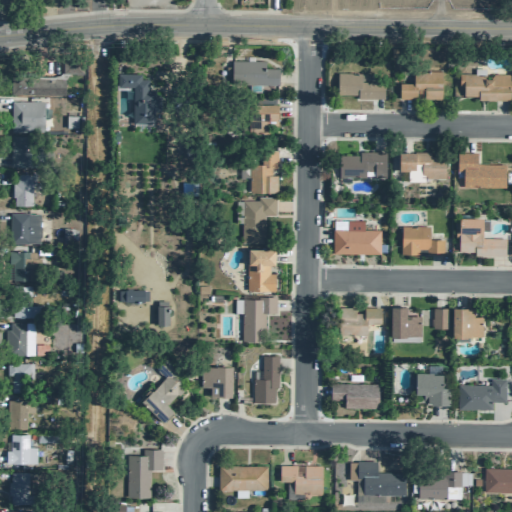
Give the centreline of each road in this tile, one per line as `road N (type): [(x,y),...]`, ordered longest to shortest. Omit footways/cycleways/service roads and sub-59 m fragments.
road 1 (residential): [(511,29),(107,24),(0,37)]
road 2 (residential): [(305,25),(301,431)]
road 3 (residential): [(511,434),(214,432),(195,442)]
road 4 (residential): [(302,278),(511,279)]
road 5 (residential): [(304,124),(511,125)]
